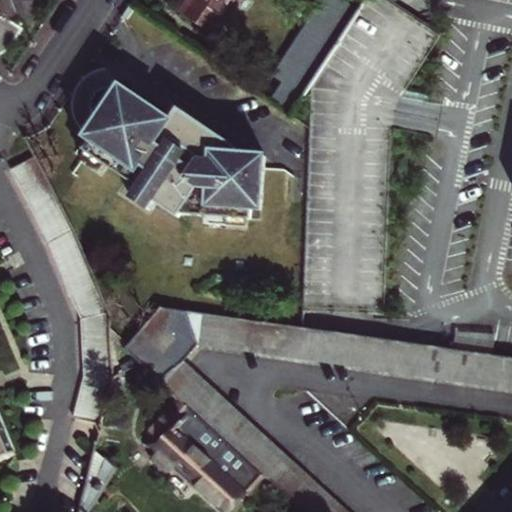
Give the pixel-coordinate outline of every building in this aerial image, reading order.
[(41,0),(0,0),(0,54),(8,51),(22,29),(12,22),(17,14),(28,21),(41,0)] [(212,36),(236,0),(189,0),(180,14),(212,36)] [(359,12),(341,0),(322,0),(270,76),(281,84),(268,104),(287,118),(311,82),(359,12)] [(444,36),(390,0),(366,0),(359,12),(311,82),(298,309),(381,314),(393,111),(444,36)] [(171,120),(120,85),(85,137),(89,140),(83,150),(86,151),(104,164),(137,186),(134,191),(152,204),(154,202),(177,218),(180,212),(205,215),(247,220),(249,220),(250,210),(259,211),(265,158),(247,156),(202,126),(178,109),(175,114),(171,120)] [(99,172),(104,164),(86,151),(81,159),(99,172)] [(36,212),(43,225),(50,239),(56,251),(63,263),(70,276),(76,287),(83,301),(88,311),(88,323),(89,337),(90,349),(90,361),(87,375),(83,389),(80,404),(106,411),(110,395),(114,381),(119,363),(118,348),(118,347),(117,335),(116,320),(115,301),(107,287),(100,274),(94,263),(93,261),(87,250),(80,238),(74,226),(67,212),(60,199),(54,188),(47,176),(40,163),(35,153),(12,166),(17,176),(23,188),(30,201),(36,212)] [(148,211),(152,204),(134,191),(129,198),(148,211)] [(247,220),(205,215),(204,223),(246,228),(247,220)] [(511,511),(511,359),(473,354),(296,328),(160,308),(127,357),(173,398),(259,476),(298,511),(347,511),(192,370),(195,348),(511,395),(511,511)] [(219,511),(228,511),(259,476),(173,398),(138,439),(151,451),(148,461),(162,474),(171,469),(219,511)] [(0,463),(17,457),(5,426),(7,426),(0,409),(0,463)]
